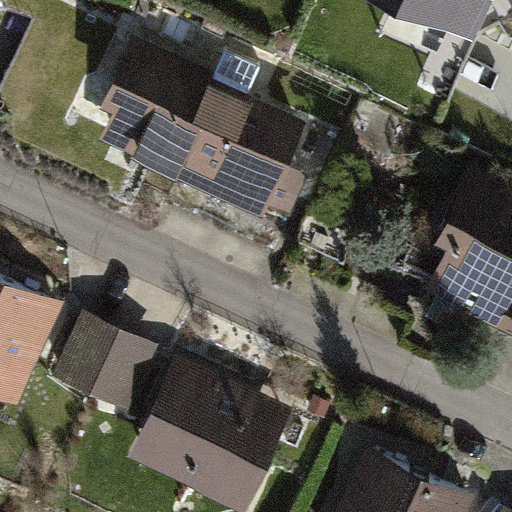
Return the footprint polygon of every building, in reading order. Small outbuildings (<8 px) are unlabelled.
[(399,0),(476,34),(491,0),(399,0)] [(271,202),(324,86),(159,10),(106,126),(271,202)] [(511,169),(486,157),(428,280),(511,320),(511,169)] [(66,293),(0,266),(0,383),(25,394),(66,293)] [(164,340),(87,307),(60,369),(138,402),(164,340)] [(294,413),(180,360),(135,455),(249,507),(294,413)] [(473,511),(482,493),(371,443),(339,511),(473,511)] [(511,511),(511,501),(508,500),(502,511),(511,511)]
